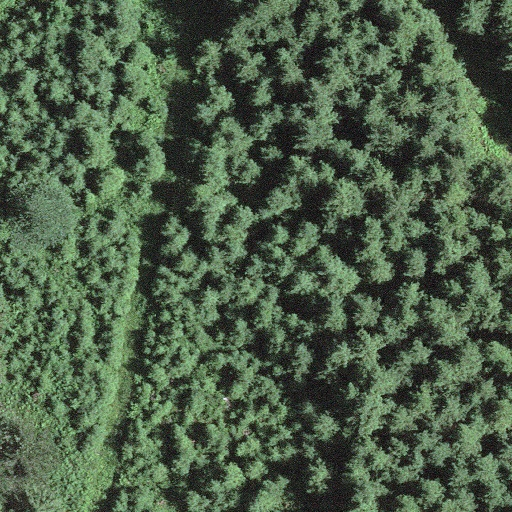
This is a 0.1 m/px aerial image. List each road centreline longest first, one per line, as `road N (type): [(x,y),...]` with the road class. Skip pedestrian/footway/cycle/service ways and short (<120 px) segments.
road 1 (track): [(200,0),(101,511)]
road 2 (track): [(444,0),(511,124)]
